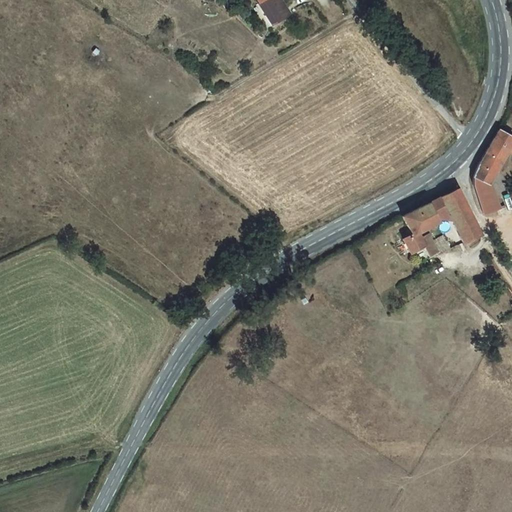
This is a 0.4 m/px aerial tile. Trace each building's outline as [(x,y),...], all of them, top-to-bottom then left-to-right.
[(246,0),(245,5),(253,6),(263,9),(265,0),(246,0)] [(253,6),(251,17),(263,11),(263,9),(253,6)] [(251,17),(249,19),(261,40),(279,30),(267,9),(263,11),(251,17)] [(511,129),(496,121),(481,149),(478,157),(475,168),(472,181),(487,174),(487,172),(487,171),(507,141),(511,143),(511,129)] [(487,174),(472,181),(482,204),(498,197),(487,174)] [(497,188),(504,208),(511,205),(505,185),(497,188)] [(464,241),(480,229),(455,187),(426,204),(397,222),(410,240),(404,244),(411,256),(425,248),(431,256),(437,253),(441,257),(453,249),(445,237),(432,243),(425,231),(448,218),(464,241)]
